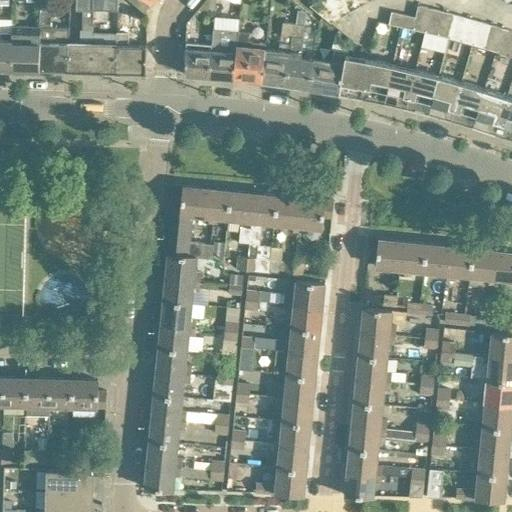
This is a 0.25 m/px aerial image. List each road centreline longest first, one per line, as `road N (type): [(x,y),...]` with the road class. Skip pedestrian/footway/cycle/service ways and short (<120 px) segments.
road 1 (residential): [(324,511),(358,134)]
road 2 (residential): [(135,355),(163,111)]
road 3 (residential): [(358,134),(163,111)]
road 4 (residential): [(163,111),(0,106)]
road 5 (residential): [(511,178),(358,134)]
road 6 (residential): [(120,511),(135,355)]
road 7 (residential): [(0,351),(135,355)]
